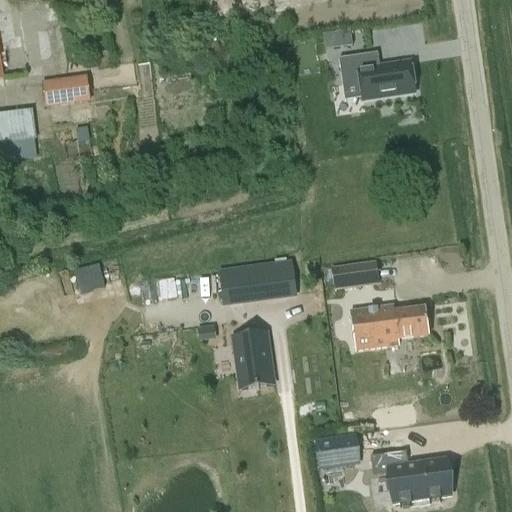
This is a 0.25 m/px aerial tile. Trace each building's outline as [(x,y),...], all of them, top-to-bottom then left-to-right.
[(339,35),(323,37),(326,52),(341,50),(339,35)] [(361,84),(363,103),(414,95),(410,64),(380,69),(378,55),(339,61),(343,87),(361,84)] [(86,75),(40,83),(44,110),(90,102),(86,75)] [(0,162),(36,160),(33,111),(0,113),(0,162)] [(291,265),(255,269),(259,301),(278,299),(277,293),(295,291),(291,265)] [(332,271),(334,293),(380,287),(377,265),(332,271)] [(400,349),(399,343),(429,339),(425,310),(395,314),(394,309),(350,314),(356,354),(400,349)] [(266,337),(235,341),(241,393),(273,389),(266,337)] [(285,350),(292,434),(338,430),(331,347),(285,350)] [(362,439),(315,446),(319,470),(365,464),(362,439)] [(406,454),(370,459),(373,476),(389,474),(393,506),(399,505),(400,509),(401,509),(401,507),(410,506),(410,508),(412,508),(411,504),(429,501),(429,505),(431,505),(430,503),(440,502),(440,504),(441,504),(441,500),(447,499),(442,465),(409,470),(406,454)]
